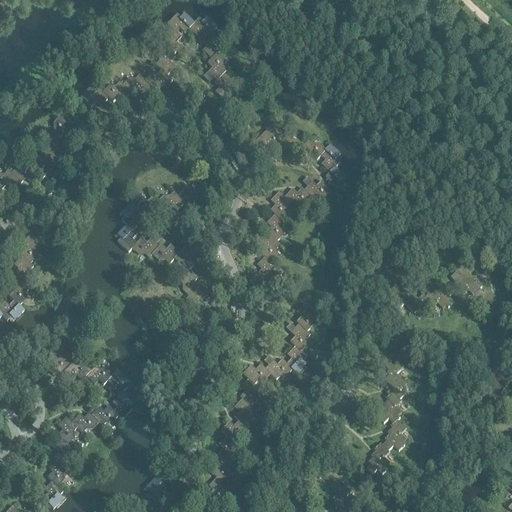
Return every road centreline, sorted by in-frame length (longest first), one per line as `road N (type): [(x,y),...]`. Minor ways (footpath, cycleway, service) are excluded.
road 1 (residential): [(0,230),(41,208),(126,125),(147,117),(188,121),(223,151),(239,191),(222,237),(245,319),(200,405),(188,511)]
road 2 (residential): [(275,511),(346,392),(361,355),(370,287),(388,263),(416,246),(449,241),(481,252)]
road 3 (unknown): [(35,429),(100,399),(97,391),(52,382),(38,395)]
road 4 (residential): [(20,442),(35,429),(38,395),(25,386),(5,392),(11,427)]
